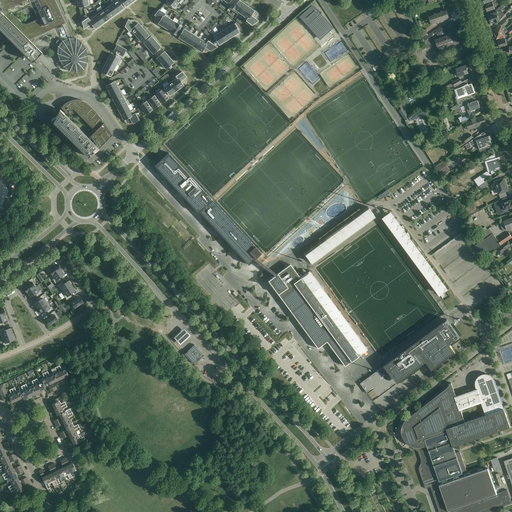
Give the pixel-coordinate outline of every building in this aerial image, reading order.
[(0,0),(0,29),(33,62),(34,61),(37,64),(40,61),(37,58),(42,53),(33,44),(38,39),(39,38),(41,37),(42,36),(44,35),(46,35),(48,35),(50,35),(52,35),(51,37),(55,38),(55,36),(57,37),(59,38),(60,39),(60,40),(61,40),(61,41),(62,41),(62,42),(63,44),(66,43),(65,43),(65,42),(66,42),(66,41),(67,41),(68,41),(69,41),(69,42),(71,41),(71,40),(71,38),(72,37),(74,36),(57,0),(0,0)] [(117,0),(113,0),(112,1),(119,11),(123,8),(123,7),(117,0)] [(178,3),(174,0),(167,0),(167,1),(168,2),(166,4),(167,5),(173,9),(178,3)] [(229,8),(235,0),(223,0),(231,5),(229,8)] [(233,11),(241,1),(238,0),(235,0),(229,8),(229,9),(233,11)] [(499,0),(495,0),(493,2),(493,3),(485,5),(487,11),(494,9),(493,5),(497,4),(497,3),(499,0)] [(112,1),(107,5),(115,15),(119,11),(112,1)] [(238,14),(245,5),(241,1),(233,11),(238,15),(238,14)] [(310,4),(300,13),(322,37),(332,28),(310,4)] [(107,6),(103,9),(110,18),(115,15),(107,5),(106,5),(107,6)] [(245,5),(238,14),(243,17),(243,16),(249,8),(245,5)] [(339,13),(343,10),(339,5),(335,9),(339,13)] [(504,7),(502,5),(499,8),(496,10),(497,12),(488,15),(491,24),(499,21),(505,15),(502,12),(501,10),(504,7)] [(102,8),(98,11),(105,21),(110,18),(103,9),(102,8)] [(243,17),(242,18),(246,21),(255,10),(254,10),(253,11),(249,8),(243,16),(243,17)] [(165,13),(159,10),(154,16),(154,17),(153,18),(153,19),(153,20),(154,21),(154,22),(155,23),(156,24),(158,25),(159,24),(164,15),(165,13)] [(251,25),(256,22),(257,21),(258,21),(258,20),(259,19),(259,18),(259,17),(259,16),(259,15),(259,14),(258,13),(257,12),(255,10),(246,21),(251,25)] [(449,19),(446,10),(428,16),(432,25),(449,19)] [(98,11),(93,15),(101,25),(105,21),(98,11)] [(93,15),(89,18),(96,28),(101,25),(93,15)] [(164,15),(159,24),(160,25),(163,27),(168,18),(164,15)] [(88,18),(82,22),(83,25),(83,26),(84,26),(84,27),(84,28),(85,28),(85,29),(86,29),(87,30),(88,30),(89,30),(89,31),(90,31),(91,31),(92,31),(93,30),(94,30),(95,30),(95,29),(96,29),(96,28),(89,18),(88,19),(88,18)] [(167,29),(173,21),(168,18),(163,27),(167,29)] [(173,21),(167,29),(172,32),(177,23),(178,21),(178,20),(174,18),(173,21)] [(140,22),(139,22),(138,21),(136,20),(134,19),(133,19),(132,19),(131,20),(129,20),(129,21),(128,22),(127,23),(125,26),(129,31),(138,23),(140,22)] [(177,23),(172,32),(176,35),(177,33),(179,30),(181,26),(182,24),(178,21),(177,23)] [(503,32),(504,31),(503,31),(506,29),(507,28),(505,26),(507,24),(505,22),(501,26),(496,27),(497,29),(493,30),(494,32),(493,32),(494,35),(503,32)] [(133,34),(142,27),(138,23),(129,31),(132,35),(133,34)] [(230,26),(236,34),(239,32),(238,31),(240,30),(237,25),(236,23),(230,26)] [(441,37),(442,40),(455,35),(455,37),(458,36),(456,28),(450,30),(449,29),(451,28),(450,25),(447,27),(448,28),(444,30),(443,30),(437,34),(437,33),(436,33),(437,34),(438,38),(441,37)] [(225,29),(230,38),(236,34),(230,26),(225,29)] [(427,34),(422,37),(422,39),(423,42),(436,33),(437,33),(437,34),(443,30),(441,26),(428,35),(427,34)] [(145,31),(142,27),(133,34),(137,38),(145,31)] [(181,35),(179,38),(184,41),(190,32),(189,31),(190,29),(186,27),(184,29),(181,35)] [(503,32),(494,35),(494,36),(495,37),(496,37),(496,39),(500,38),(500,39),(505,37),(505,38),(509,34),(510,35),(511,32),(511,27),(508,31),(506,29),(503,31),(504,31),(503,32)] [(220,33),(225,41),(230,38),(225,29),(220,33)] [(148,35),(145,31),(137,38),(136,39),(139,43),(142,41),(148,35)] [(225,41),(220,33),(219,33),(218,31),(213,34),(218,43),(219,45),(225,41)] [(190,32),(184,41),(189,44),(194,34),(190,32)] [(194,34),(189,44),(193,47),(199,37),(194,34)] [(142,41),(139,43),(142,41),(148,48),(156,42),(151,37),(150,37),(150,36),(148,35),(142,41)] [(442,43),(446,42),(447,44),(446,45),(447,47),(461,43),(458,36),(455,37),(455,35),(442,40),(441,40),(442,43)] [(502,40),(497,42),(498,45),(498,47),(499,47),(500,48),(504,46),(507,45),(506,43),(511,38),(510,35),(505,39),(502,40)] [(199,37),(193,47),(197,49),(203,40),(199,37)] [(442,43),(441,40),(442,40),(441,37),(438,38),(434,39),(435,42),(435,43),(436,43),(437,45),(437,48),(446,45),(447,44),(446,42),(442,43)] [(69,42),(69,41),(68,41),(67,41),(66,41),(66,42),(65,42),(65,43),(66,43),(63,44),(62,42),(62,41),(61,41),(61,40),(60,40),(59,40),(58,40),(57,40),(57,41),(56,42),(56,43),(57,44),(57,45),(58,45),(58,46),(59,46),(60,46),(60,48),(60,49),(60,50),(60,51),(58,52),(58,53),(59,55),(59,56),(60,58),(61,60),(62,61),(63,62),(64,63),(62,64),(63,64),(64,65),(65,66),(66,66),(66,67),(67,67),(68,68),(69,68),(69,69),(71,70),(73,71),(75,71),(77,71),(79,70),(80,69),(82,68),(84,67),(85,65),(86,63),(86,61),(85,61),(86,59),(86,58),(86,56),(86,54),(86,52),(86,51),(85,51),(84,51),(84,49),(83,47),(82,45),(81,43),(80,41),(79,41),(78,41),(77,42),(76,41),(75,40),(74,39),(71,38),(71,40),(71,41),(69,42)] [(435,44),(431,38),(424,43),(428,48),(435,44)] [(203,40),(197,49),(201,52),(208,41),(207,42),(203,40)] [(208,41),(201,52),(202,53),(203,53),(204,53),(205,53),(207,53),(207,52),(208,52),(217,47),(215,45),(208,41)] [(155,56),(161,50),(159,48),(160,47),(156,42),(148,48),(153,54),(155,56)] [(126,50),(117,45),(113,51),(122,56),(126,50)] [(146,56),(139,49),(136,51),(143,59),(146,56)] [(161,64),(169,57),(164,52),(163,53),(161,50),(155,56),(161,64)] [(118,65),(121,59),(111,54),(108,60),(117,64),(118,65)] [(161,64),(166,69),(167,68),(173,62),(169,57),(161,64)] [(114,70),(117,64),(108,60),(105,65),(114,70)] [(114,70),(105,65),(102,71),(110,76),(114,70)] [(468,73),(465,66),(454,70),(455,73),(457,72),(458,77),(468,73)] [(176,76),(184,87),(185,86),(186,86),(186,85),(187,85),(187,84),(188,83),(188,82),(188,81),(188,80),(187,79),(187,78),(186,77),(184,74),(182,72),(180,73),(176,76)] [(179,89),(183,86),(176,76),(171,79),(173,81),(179,89)] [(446,93),(451,89),(455,86),(462,82),(460,78),(452,83),(453,84),(448,87),(449,88),(445,91),(446,93)] [(473,88),(473,87),(472,83),(468,85),(466,80),(467,80),(466,80),(462,82),(455,86),(451,89),(452,90),(453,90),(454,90),(455,90),(456,90),(459,98),(458,99),(460,103),(451,109),(452,111),(455,109),(460,105),(463,103),(469,99),(470,99),(469,99),(474,97),(473,98),(472,94),(475,93),(474,90),(475,90),(474,89),(474,88),(473,88)] [(115,81),(106,86),(108,91),(118,86),(117,86),(115,81)] [(168,84),(174,92),(179,89),(173,81),(168,84)] [(164,87),(170,95),(174,92),(168,84),(164,87)] [(108,91),(111,96),(121,91),(118,86),(108,91)] [(162,90),(156,94),(160,99),(161,100),(162,102),(163,102),(167,99),(168,98),(167,97),(170,95),(164,87),(165,88),(162,90)] [(123,95),(121,91),(111,96),(113,101),(124,95),(123,95)] [(113,101),(116,105),(127,100),(124,95),(113,101)] [(148,100),(154,107),(154,108),(160,104),(156,98),(157,97),(156,95),(154,96),(148,100)] [(478,100),(476,101),(474,97),(470,99),(469,99),(463,103),(460,105),(461,109),(466,107),(469,115),(470,114),(471,117),(473,116),(471,110),(480,107),(478,100)] [(53,122),(88,157),(94,151),(93,150),(93,151),(92,150),(95,147),(95,146),(94,146),(95,145),(90,139),(92,138),(98,147),(103,144),(103,143),(108,139),(107,138),(112,135),(104,122),(97,130),(95,128),(103,120),(100,117),(97,113),(94,110),(92,108),(90,106),(89,104),(87,103),(85,102),(84,101),(82,101),(81,100),(80,100),(79,100),(77,100),(76,100),(75,100),(74,100),(72,100),(71,100),(70,101),(69,101),(68,102),(67,102),(66,103),(65,104),(64,105),(63,106),(62,107),(61,108),(67,113),(69,112),(69,111),(70,112),(73,114),(75,112),(75,111),(79,115),(95,131),(89,138),(60,109),(53,122)] [(127,100),(116,105),(118,110),(127,106),(125,101),(127,100)] [(148,100),(140,106),(146,114),(152,110),(151,109),(154,107),(148,100)] [(127,106),(118,110),(121,115),(130,110),(133,109),(130,104),(127,106)] [(427,115),(424,108),(405,121),(408,124),(410,124),(414,123),(413,120),(427,115)] [(123,120),(132,115),(130,110),(121,115),(123,120)] [(135,113),(132,115),(123,120),(124,121),(124,122),(125,122),(125,123),(126,123),(126,124),(127,124),(128,124),(128,125),(129,125),(130,125),(131,125),(131,124),(132,124),(133,124),(133,123),(136,121),(138,120),(135,113)] [(462,116),(458,118),(459,119),(460,123),(472,118),(471,117),(470,114),(469,115),(462,118),(462,116)] [(486,124),(483,116),(466,122),(469,130),(486,124)] [(485,131),(460,149),(466,145),(467,149),(473,147),(472,145),(477,143),(479,147),(479,149),(483,148),(488,147),(488,148),(494,146),(491,138),(490,138),(489,137),(489,136),(486,137),(484,132),(485,131)] [(473,137),(470,133),(463,139),(466,143),(473,137)] [(169,153),(155,166),(198,213),(199,212),(212,200),(169,153)] [(494,153),(485,159),(485,161),(488,160),(490,168),(478,176),(479,178),(475,180),(479,186),(484,182),(486,181),(484,179),(497,171),(497,169),(498,169),(498,170),(501,169),(501,168),(502,168),(499,159),(497,159),(497,157),(496,157),(494,153)] [(443,161),(435,166),(443,177),(446,175),(442,168),(446,165),(443,161)] [(493,182),(491,183),(493,189),(497,188),(507,184),(505,180),(504,180),(504,178),(500,179),(500,178),(499,174),(492,180),(493,182)] [(507,184),(497,188),(500,198),(507,196),(506,193),(505,193),(504,192),(508,190),(507,189),(508,188),(507,184)] [(504,198),(499,200),(494,203),(495,207),(498,205),(501,213),(509,211),(508,209),(511,207),(511,202),(510,200),(505,202),(504,198)] [(212,200),(199,212),(248,265),(254,260),(256,258),(261,253),(214,202),(212,200)] [(322,241),(304,254),(311,264),(375,216),(368,207),(361,212),(358,209),(339,224),(340,226),(333,231),(332,229),(319,238),(322,241)] [(392,212),(383,219),(440,296),(449,290),(392,212)] [(511,226),(511,217),(500,223),(503,231),(511,226)] [(480,235),(471,241),(475,246),(493,233),(489,228),(489,229),(480,235)] [(493,233),(475,246),(483,257),(511,237),(508,232),(497,240),(493,233)] [(460,234),(430,253),(432,256),(450,244),(452,247),(464,239),(460,234)] [(507,248),(504,244),(496,249),(500,255),(504,252),(503,251),(507,248)] [(256,258),(254,260),(275,276),(268,281),(278,294),(282,292),(290,303),(294,309),(293,309),(291,312),(318,348),(327,342),(328,343),(345,366),(358,356),(367,349),(310,271),(300,278),(290,264),(277,274),(256,258)] [(51,265),(45,269),(51,277),(61,270),(57,264),(52,268),(51,265)] [(61,270),(51,277),(55,284),(61,280),(59,278),(64,274),(62,271),(61,270)] [(32,278),(27,282),(28,284),(23,287),(27,293),(36,287),(32,282),(34,281),(32,278)] [(62,282),(57,285),(62,293),(72,286),(70,284),(71,283),(69,281),(68,281),(64,284),(62,282)] [(72,286),(62,293),(67,300),(72,297),(70,294),(75,291),(72,286)] [(36,287),(27,293),(28,294),(28,295),(30,297),(35,294),(37,296),(42,293),(40,290),(38,291),(36,287)] [(38,309),(47,303),(44,298),(45,297),(43,294),(38,298),(39,300),(35,304),(38,309)] [(80,297),(75,301),(73,298),(68,301),(70,304),(71,304),(74,308),(83,302),(80,297)] [(47,303),(38,309),(41,314),(46,310),(48,313),(53,309),(51,306),(50,307),(47,303)] [(51,317),(46,320),(49,325),(59,318),(54,311),(49,314),(51,317)] [(360,383),(373,401),(426,362),(432,369),(456,352),(450,344),(460,337),(447,319),(360,383)] [(12,334),(10,328),(5,330),(4,327),(0,328),(0,336),(1,338),(12,334)] [(174,337),(181,345),(191,335),(185,328),(174,337)] [(1,338),(2,338),(4,343),(3,343),(4,347),(10,344),(9,341),(14,339),(13,336),(12,334),(1,338)] [(204,355),(194,344),(188,350),(188,351),(186,352),(185,354),(193,363),(195,362),(197,360),(198,361),(204,355)] [(59,365),(57,366),(66,385),(69,384),(65,376),(69,375),(65,367),(61,369),(59,365)] [(66,385),(57,366),(54,368),(56,371),(53,373),(56,381),(60,379),(63,386),(66,385)] [(45,372),(54,391),(57,389),(53,382),(56,381),(53,373),(49,375),(47,371),(45,372)] [(42,373),(44,377),(40,379),(44,387),(47,385),(51,392),(54,391),(45,372),(42,373)] [(424,438),(447,430),(453,447),(505,429),(506,430),(511,429),(505,413),(506,412),(495,380),(494,379),(494,378),(493,378),(492,377),(492,376),(491,375),(490,375),(489,374),(488,374),(487,374),(486,374),(485,373),(484,373),(483,374),(482,374),(481,374),(480,374),(480,375),(479,376),(478,376),(477,377),(477,378),(476,379),(475,380),(475,381),(475,382),(475,383),(475,384),(475,385),(475,386),(475,387),(476,387),(477,390),(470,393),(469,389),(462,392),(463,395),(456,398),(451,383),(451,384),(450,385),(449,385),(448,386),(448,387),(447,388),(446,389),(445,389),(407,418),(405,421),(404,421),(405,421),(404,423),(403,425),(402,428),(401,428),(401,429),(402,429),(402,432),(402,436),(404,440),(407,443),(406,443),(407,443),(410,445),(414,447),(417,447),(420,447),(423,446),(426,445),(424,438)] [(43,392),(42,390),(45,388),(41,381),(39,382),(37,378),(34,379),(41,393),(43,392)] [(33,384),(31,386),(34,394),(37,392),(38,394),(41,393),(34,379),(32,381),(33,384)] [(31,395),(34,394),(31,386),(28,387),(26,383),(23,385),(30,398),(32,397),(31,395)] [(30,398),(23,385),(21,386),(22,390),(20,391),(24,401),(30,398)] [(12,388),(18,402),(21,401),(20,399),(23,397),(19,389),(16,391),(14,387),(12,388)] [(7,392),(4,394),(7,400),(10,398),(12,403),(15,401),(16,403),(18,402),(12,388),(9,390),(11,393),(8,395),(7,392)] [(51,408),(53,410),(66,404),(67,403),(66,401),(65,401),(60,403),(58,398),(52,400),(54,403),(52,404),(53,407),(51,408)] [(56,412),(57,415),(66,410),(64,411),(63,408),(67,406),(66,404),(53,410),(54,413),(56,412)] [(66,410),(59,414),(60,417),(53,421),(55,423),(73,415),(75,414),(74,412),(73,412),(72,412),(70,408),(66,410)] [(63,423),(65,426),(72,422),(70,419),(74,417),(73,415),(55,423),(56,427),(63,423)] [(61,436),(79,427),(78,424),(74,426),(72,422),(65,426),(66,429),(59,433),(61,436)] [(80,429),(79,427),(61,436),(62,439),(69,435),(71,438),(78,434),(80,433),(79,430),(80,429)] [(455,453),(453,447),(447,430),(424,438),(426,445),(423,446),(420,447),(417,447),(414,447),(413,449),(415,449),(415,450),(416,450),(417,451),(418,451),(418,452),(418,453),(421,459),(421,460),(421,461),(421,462),(421,463),(421,464),(420,465),(420,466),(419,467),(419,468),(419,469),(419,470),(419,471),(425,489),(430,487),(439,511),(493,511),(498,511),(497,509),(511,504),(511,500),(511,501),(507,490),(496,493),(488,469),(483,470),(482,466),(467,472),(459,451),(455,453)] [(80,433),(78,434),(71,438),(72,441),(65,445),(67,448),(69,447),(70,449),(73,447),(72,445),(74,445),(85,439),(84,436),(85,436),(83,432),(80,433)] [(2,440),(0,440),(0,448),(10,444),(9,441),(2,444),(0,441),(2,441),(2,440)] [(10,444),(0,448),(0,455),(6,453),(4,450),(12,447),(10,444)] [(0,463),(16,456),(15,453),(7,456),(6,453),(0,455),(0,459),(0,460),(0,463)] [(0,463),(0,466),(3,465),(5,469),(12,465),(10,462),(17,459),(16,456),(0,463)] [(66,457),(63,459),(72,477),(75,475),(73,471),(76,470),(75,467),(72,463),(69,464),(66,457)] [(501,469),(497,457),(491,459),(495,471),(501,469)] [(64,477),(67,476),(68,478),(69,478),(72,477),(63,459),(60,460),(63,467),(60,469),(63,473),(64,476),(64,477)] [(64,477),(64,476),(63,473),(60,469),(57,470),(54,463),(51,465),(60,483),(61,485),(63,484),(62,482),(62,480),(65,478),(64,477)] [(2,474),(4,477),(22,468),(20,465),(13,469),(12,465),(5,469),(6,472),(2,474)] [(54,485),(57,484),(60,483),(51,465),(48,466),(51,473),(48,475),(51,479),(52,481),(54,485)] [(22,468),(4,477),(5,479),(9,477),(11,481),(18,477),(16,474),(23,471),(22,468)] [(48,483),(52,481),(48,475),(45,476),(42,469),(39,471),(48,489),(50,488),(48,483)] [(9,489),(28,480),(26,477),(19,481),(18,477),(11,481),(12,484),(8,486),(9,489)] [(28,480),(9,489),(11,492),(15,490),(16,493),(24,490),(22,487),(29,483),(28,480)] [(384,511),(376,494),(368,498),(375,511),(384,511)]
